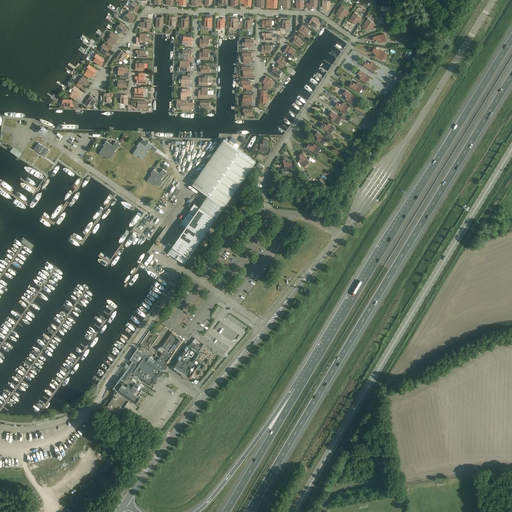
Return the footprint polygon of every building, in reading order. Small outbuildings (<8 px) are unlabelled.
[(279,0),(279,6),(283,6),(283,8),(290,8),(290,5),(290,0),(279,0)] [(306,4),(306,8),(313,8),(313,6),(317,7),(317,3),(317,0),(310,0),(310,4),(306,4)] [(323,0),(322,0),(322,6),(323,6),(323,9),(329,10),(330,6),(330,1),(327,1),(327,0),(323,0)] [(130,3),(128,6),(133,10),(136,12),(140,6),(137,4),(133,1),(131,3),(130,3)] [(338,11),(336,14),(341,18),(344,15),(343,16),(346,18),(350,13),(347,11),(345,9),(345,8),(341,6),(338,11)] [(125,14),(123,18),(128,22),(128,21),(131,23),(135,18),(132,16),(132,15),(128,12),(126,15),(125,14)] [(351,17),(349,20),(355,24),(357,21),(357,22),(360,24),(363,19),(360,17),(358,15),(355,12),(351,17)] [(312,17),(308,23),(311,25),(316,28),(317,26),(318,26),(320,22),(315,19),(312,17)] [(231,21),(230,27),(233,27),(233,28),(241,28),(241,23),(238,23),(238,22),(238,18),(231,18),(231,21)] [(365,24),(362,27),(368,31),(370,28),(373,30),(376,25),(373,24),(374,23),(371,21),(372,21),(368,18),(364,23),(365,24)] [(118,25),(115,29),(120,32),(121,32),(123,34),(127,28),(124,26),(125,26),(120,23),(118,25)] [(302,28),(300,32),(302,34),(307,37),(309,34),(308,33),(310,30),(302,25),(301,27),(302,28)] [(109,37),(108,39),(113,43),(116,45),(117,43),(116,42),(119,38),(116,36),(111,32),(109,35),(110,36),(109,37)] [(384,34),(373,37),(374,39),(375,40),(376,40),(376,41),(377,40),(379,40),(379,41),(379,43),(386,41),(384,34)] [(295,38),(292,42),(295,44),(300,48),(302,45),(301,44),(303,41),(295,35),(294,37),(295,38)] [(200,46),(200,48),(203,48),(203,46),(209,46),(209,44),(209,39),(209,36),(203,36),(203,39),(200,39),(200,46)] [(102,47),(100,50),(108,56),(109,54),(108,53),(111,49),(112,48),(107,44),(106,46),(103,44),(101,46),(102,47)] [(288,46),(284,51),(286,53),(291,57),(292,54),(293,55),(296,51),(291,47),(290,48),(288,46)] [(374,50),(373,51),(374,52),(374,53),(375,54),(375,53),(377,54),(377,55),(376,55),(376,57),(382,59),(385,53),(374,48),(374,50)] [(119,53),(116,58),(118,60),(119,59),(122,61),(128,53),(126,52),(125,53),(121,50),(119,53)] [(200,52),(199,59),(203,59),(208,59),(208,57),(209,57),(209,50),(203,50),(203,52),(200,52)] [(242,52),(242,56),(244,56),(243,64),(250,64),(250,60),(253,60),(253,58),(252,58),(252,53),(248,53),(242,52)] [(95,57),(93,60),(101,66),(102,64),(101,63),(104,59),(101,57),(96,54),(94,56),(95,57)] [(281,56),(277,62),(279,63),(279,64),(280,64),(278,67),(282,70),(285,64),(286,65),(289,61),(283,57),(283,58),(281,56)] [(180,62),(180,67),(181,67),(181,71),(191,71),(191,69),(189,69),(190,64),(189,62),(180,62)] [(365,64),(364,65),(373,72),(377,66),(372,62),(370,64),(371,64),(370,65),(369,64),(369,63),(368,63),(367,63),(366,63),(365,64)] [(88,64),(86,67),(88,68),(86,71),(91,75),(94,77),(95,75),(94,74),(96,70),(93,68),(88,64)] [(242,66),(242,70),(243,70),(243,74),(243,78),(253,78),(253,72),(251,72),(252,67),(248,67),(242,66)] [(274,69),(271,73),(274,75),(279,78),(281,75),(279,75),(282,71),(274,66),(272,68),(274,69)] [(360,72),(359,73),(359,74),(360,75),(359,75),(360,76),(360,75),(362,76),(361,77),(360,79),(366,83),(370,77),(360,70),(360,72)] [(80,78),(78,82),(83,85),(85,87),(89,81),(87,79),(82,76),(81,78),(80,78)] [(184,83),(187,83),(191,83),(191,76),(188,76),(182,76),(182,79),(181,79),(181,83),(181,87),(184,87),(184,83)] [(266,76),(262,82),(265,84),(266,85),(264,87),(268,90),(271,85),(272,85),(274,82),(269,78),(266,76)] [(241,80),(241,84),(243,84),(243,88),(246,88),(246,93),(252,93),(253,86),(251,86),(251,81),(247,81),(241,80)] [(351,84),(350,86),(359,92),(363,86),(357,82),(356,84),(356,85),(354,84),(355,84),(354,83),(353,84),(352,83),(351,84)] [(71,93),(69,96),(74,100),(76,96),(79,98),(80,96),(79,95),(82,91),(79,89),(74,86),(72,89),(73,90),(71,93)] [(198,90),(198,97),(201,97),(207,97),(207,95),(208,95),(208,89),(202,88),(202,90),(198,90)] [(190,96),(190,89),(187,89),(182,89),(181,92),(181,96),(181,97),(187,97),(187,96),(190,96)] [(345,92),(345,93),(345,94),(345,95),(345,96),(346,96),(348,97),(347,98),(346,99),(351,103),(355,97),(346,91),(345,92)] [(103,96),(103,102),(106,102),(110,103),(111,97),(112,97),(112,94),(114,94),(114,92),(109,92),(109,93),(104,93),(103,96)] [(88,98),(85,103),(87,105),(88,104),(91,106),(97,98),(95,96),(94,98),(90,95),(88,98)] [(243,98),(243,102),(243,107),(249,107),(249,102),(252,102),(252,95),(249,95),(243,95),(243,98)] [(177,106),(180,106),(180,110),(193,110),(193,104),(188,104),(188,101),(177,101),(177,106)] [(349,107),(343,103),(342,105),(342,106),(340,105),(340,104),(339,104),(338,104),(337,104),(336,105),(335,106),(345,113),(345,112),(348,115),(350,112),(347,110),(349,107)] [(332,111),(331,113),(331,114),(331,115),(331,116),(332,117),(332,116),(333,117),(333,118),(332,118),(331,120),(337,124),(341,118),(345,120),(346,118),(341,115),(340,117),(332,111)] [(322,125),(321,127),(330,133),(334,127),(329,124),(328,125),(327,126),(326,125),(325,124),(325,125),(324,124),(323,125),(322,125)] [(36,125),(33,130),(39,134),(43,129),(36,125)] [(317,133),(316,134),(316,135),(317,136),(316,137),(317,137),(318,137),(319,138),(319,139),(318,139),(317,140),(323,144),(327,138),(318,132),(317,133)] [(232,138),(228,142),(237,148),(239,146),(235,143),(237,141),(232,138)] [(192,184),(208,195),(225,207),(256,161),(237,148),(228,142),(224,139),(192,184)] [(104,146),(99,153),(103,156),(104,155),(110,159),(115,151),(114,151),(117,147),(118,148),(120,144),(115,141),(112,145),(106,141),(103,145),(104,146)] [(138,147),(133,153),(137,156),(137,155),(143,159),(148,152),(147,151),(149,148),(150,148),(153,145),(148,142),(145,146),(140,142),(137,146),(138,147)] [(38,143),(34,149),(44,156),(48,150),(38,143)] [(308,146),(307,147),(316,154),(320,148),(314,144),(313,146),(314,146),(313,147),(312,146),(312,145),(311,145),(310,145),(309,145),(308,146)] [(309,163),(305,157),(303,152),(298,155),(301,159),(298,160),(302,167),(309,163)] [(285,159),(283,160),(286,171),(293,169),(291,163),(289,163),(288,164),(288,162),(288,161),(287,160),(286,160),(285,159)] [(152,174),(147,181),(151,183),(152,182),(157,186),(162,179),(161,179),(164,175),(167,172),(162,169),(160,173),(154,169),(151,173),(152,174)] [(186,228),(173,246),(189,257),(225,207),(208,195),(194,216),(186,228)] [(194,214),(199,207),(194,204),(189,211),(194,214)] [(186,228),(194,216),(189,212),(180,224),(186,228)] [(189,257),(173,246),(168,253),(185,264),(189,257)] [(165,350),(160,357),(167,363),(177,349),(184,339),(185,340),(180,336),(179,337),(175,334),(174,333),(172,333),(162,347),(161,346),(160,347),(165,350)] [(190,344),(199,351),(199,350),(201,348),(192,342),(191,344),(190,344)] [(174,368),(175,368),(188,378),(189,378),(190,377),(199,365),(193,361),(197,355),(196,355),(197,353),(189,347),(188,346),(185,350),(186,350),(181,357),(181,356),(179,359),(174,367),(174,368)] [(117,391),(107,406),(119,414),(129,399),(136,404),(140,397),(138,396),(141,392),(136,389),(141,382),(138,380),(140,376),(147,381),(146,382),(151,385),(167,363),(160,357),(156,361),(150,357),(149,358),(137,349),(130,359),(130,360),(137,365),(126,381),(120,378),(113,388),(117,391)]
